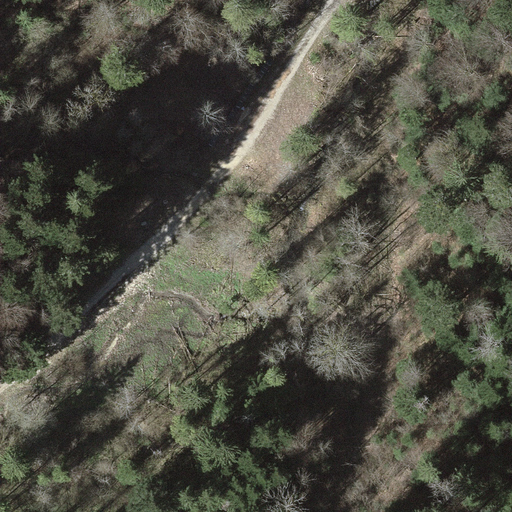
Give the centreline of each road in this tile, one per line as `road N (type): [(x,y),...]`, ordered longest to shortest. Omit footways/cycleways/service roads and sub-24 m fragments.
road 1 (track): [(399,0),(370,446),(335,511)]
road 2 (track): [(337,0),(210,181),(0,384)]
